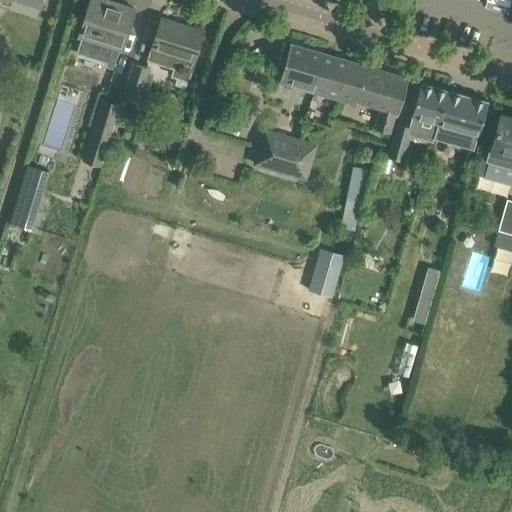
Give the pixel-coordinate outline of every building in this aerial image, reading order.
[(107,0),(90,0),(86,14),(79,36),(81,37),(77,52),(107,61),(106,65),(113,67),(119,49),(122,50),(135,9),(107,0)] [(161,17),(148,59),(177,68),(175,76),(172,84),(185,88),(188,80),(203,30),(161,17)] [(279,82),(314,92),(325,53),(290,43),(279,82)] [(325,53),(314,92),(357,104),(358,101),(380,107),(374,128),(389,133),(396,112),(398,112),(408,77),(325,53)] [(122,95),(140,101),(141,101),(148,78),(151,79),(154,70),(150,69),(151,68),(132,62),(122,95)] [(438,122),(435,133),(445,101),(448,89),(421,81),(412,115),(438,122)] [(448,89),(445,101),(435,133),(475,145),(478,133),(478,134),(488,100),(448,89)] [(100,94),(86,158),(103,161),(116,97),(100,94)] [(486,161),(511,167),(511,114),(500,111),(486,161)] [(413,127),(396,122),(390,147),(391,147),(388,157),(404,161),(413,127)] [(260,146),(294,156),(299,140),(299,139),(265,129),(260,146)] [(299,139),(299,140),(294,156),(260,146),(255,164),(307,179),(317,144),(299,139)] [(28,164),(10,222),(32,229),(49,170),(28,164)] [(366,170),(349,167),(337,225),(354,229),(366,170)] [(511,232),(511,199),(507,198),(498,228),(511,232)] [(312,257),(306,289),(331,294),(337,262),(312,257)] [(425,323),(440,271),(429,268),(414,320),(425,323)]
